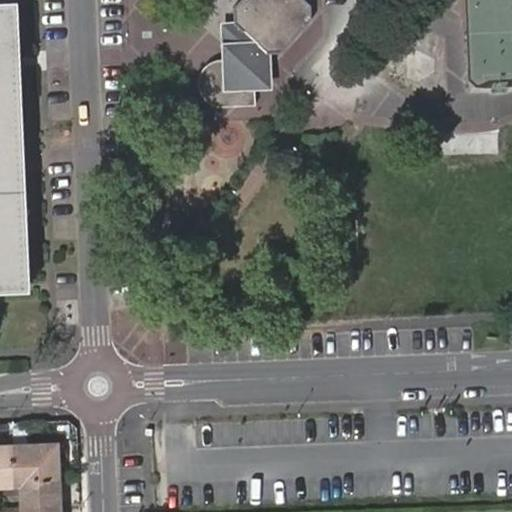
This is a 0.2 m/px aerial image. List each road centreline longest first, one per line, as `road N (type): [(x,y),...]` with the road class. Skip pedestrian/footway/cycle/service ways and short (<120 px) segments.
road 1 (residential): [(98,386),(511,368)]
road 2 (residential): [(84,0),(98,386)]
road 3 (residential): [(98,386),(103,511)]
